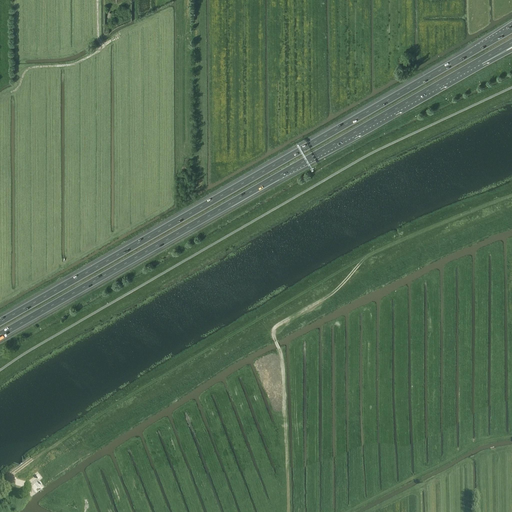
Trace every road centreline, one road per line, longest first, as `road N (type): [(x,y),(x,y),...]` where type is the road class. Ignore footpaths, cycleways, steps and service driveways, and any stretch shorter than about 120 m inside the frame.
road 1 (motorway): [(511,29),(0,321)]
road 2 (motorway): [(0,334),(477,62)]
road 3 (track): [(264,323),(0,485)]
road 4 (track): [(264,323),(389,253),(511,204)]
road 5 (track): [(264,323),(280,353),(288,511)]
road 6 (track): [(347,511),(474,446),(511,437)]
road 7 (track): [(11,92),(26,70),(71,65),(102,46),(97,0)]
